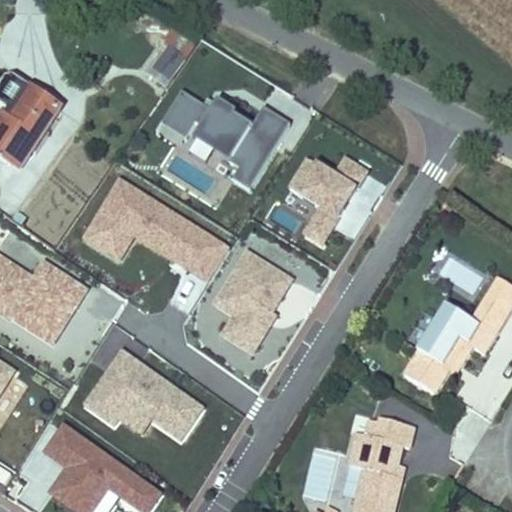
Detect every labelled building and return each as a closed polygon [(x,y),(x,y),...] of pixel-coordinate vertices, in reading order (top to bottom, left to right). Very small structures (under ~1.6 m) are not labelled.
[(171,84),(193,52),(174,38),(151,71),(171,84)] [(0,109),(5,113),(0,120),(0,156),(22,170),(63,110),(10,77),(0,93),(0,109)] [(198,126),(203,130),(194,143),(241,173),(235,183),(251,193),(292,128),(265,111),(252,132),(238,122),(240,118),(219,105),(212,114),(183,96),(163,128),(187,143),(198,126)] [(289,193),(319,211),(304,236),(325,250),(372,177),(346,161),(334,179),(308,163),(289,193)] [(232,253),(120,183),(82,242),(121,266),(136,243),(209,289),(232,253)] [(281,321),(276,318),(296,286),(247,255),(213,309),(233,322),(223,338),(257,360),(281,321)] [(44,267),(35,281),(0,258),(0,317),(54,351),(90,295),(44,267)] [(457,367),(463,371),(475,352),(486,359),(511,316),(511,289),(498,281),(471,324),(447,309),(405,378),(437,398),(452,376),(457,367)] [(206,413),(123,354),(84,408),(114,430),(119,423),(143,441),(154,426),(182,446),(206,413)] [(0,402),(18,376),(0,364),(0,402)] [(452,376),(457,379),(463,371),(457,367),(452,376)] [(397,482),(400,469),(405,452),(413,454),(418,432),(380,423),(379,427),(369,424),(365,439),(356,437),(349,470),(364,473),(354,511),(398,511),(405,484),(397,482)] [(155,511),(165,499),(65,430),(45,458),(67,474),(50,499),(68,511),(98,511),(110,495),(134,511),(155,511)] [(0,483),(4,486),(11,475),(0,467),(0,483)] [(408,471),(400,469),(397,482),(405,484),(408,471)]
